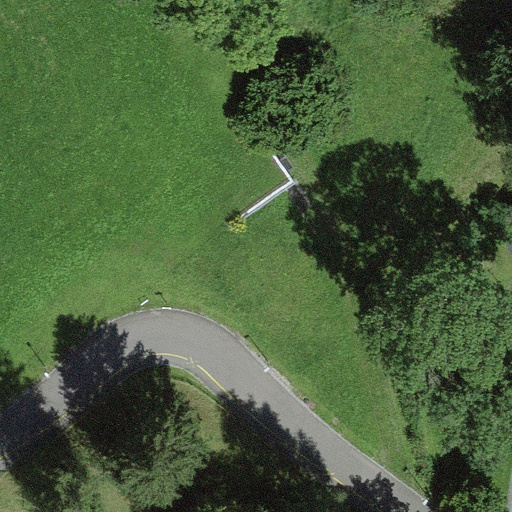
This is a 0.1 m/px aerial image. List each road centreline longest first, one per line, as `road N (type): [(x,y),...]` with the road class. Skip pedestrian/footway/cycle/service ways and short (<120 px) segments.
road 1 (unclassified): [(0,439),(101,361),(155,338),(215,345),(313,436),(415,511)]
road 2 (track): [(413,510),(333,192)]
